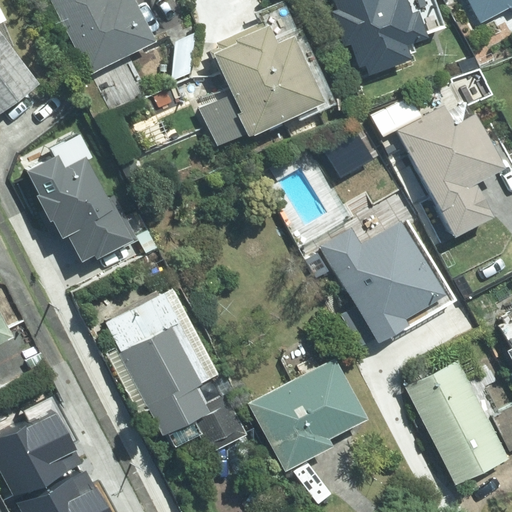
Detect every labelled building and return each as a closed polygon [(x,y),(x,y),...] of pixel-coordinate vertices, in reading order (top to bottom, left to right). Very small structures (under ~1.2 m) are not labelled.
[(46,0),(82,71),(149,38),(129,0),(46,0)] [(329,0),(352,61),(358,59),(362,68),(405,52),(400,40),(422,33),(411,4),(403,7),(400,0),(329,0)] [(511,0),(466,0),(478,19),(508,3),(511,9),(511,0)] [(197,104),(215,139),(314,91),(283,28),(267,36),(258,18),(214,39),(215,42),(206,46),(227,89),(197,104)] [(0,99),(30,76),(0,35),(0,99)] [(438,101),(392,125),(447,231),(486,210),(468,176),(496,162),(469,109),(448,120),(438,101)] [(102,197),(77,150),(56,161),(50,149),(20,164),(54,231),(60,227),(74,254),(84,250),(88,258),(133,235),(111,192),(102,197)] [(348,226),(317,243),(371,337),(402,320),(398,314),(439,291),(398,218),(356,241),(348,226)] [(101,319),(156,428),(161,426),(168,438),(194,425),(205,448),(241,430),(222,392),(202,402),(190,380),(203,374),(160,289),(101,319)] [(511,339),(499,346),(511,369),(511,339)] [(330,354),(243,399),(278,466),(326,441),(322,433),(360,412),(330,354)] [(454,356),(401,383),(450,480),(503,453),(454,356)] [(511,401),(490,414),(508,447),(511,444),(511,401)] [(0,435),(0,475),(12,498),(81,462),(51,407),(0,435)] [(15,506),(18,511),(107,511),(84,469),(15,506)]
